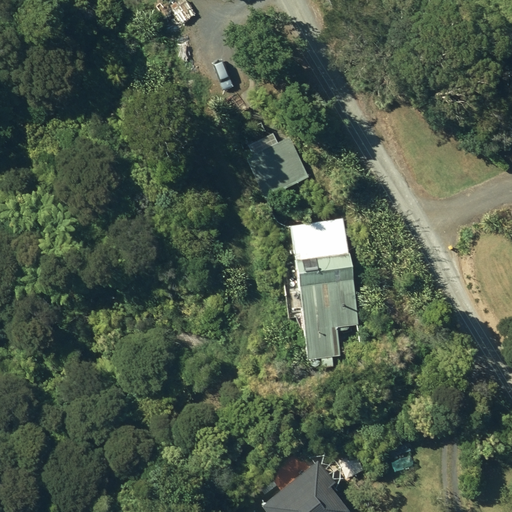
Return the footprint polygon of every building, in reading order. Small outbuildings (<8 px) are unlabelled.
[(243,97),(228,80),(208,98),(223,114),(243,97)] [(236,159),(256,199),(304,175),(283,135),(236,159)] [(288,190),(260,203),(270,224),(298,212),(288,190)] [(317,358),(318,367),(330,365),(329,357),(336,356),(333,327),(334,327),(335,331),(345,329),(344,326),(353,325),(341,220),(284,226),(288,263),(285,263),(292,331),(299,331),(302,360),(317,358)] [(346,511),(310,463),(251,507),(254,511),(346,511)]
